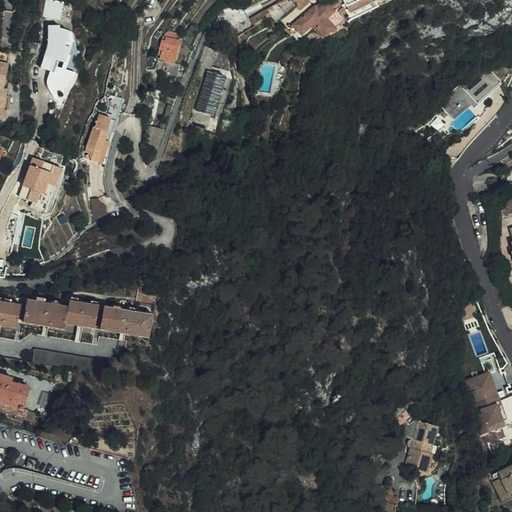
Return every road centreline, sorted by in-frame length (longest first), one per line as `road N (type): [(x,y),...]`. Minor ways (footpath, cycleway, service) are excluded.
road 1 (residential): [(0,281),(38,282),(167,233),(161,218),(118,202),(110,173),(115,147),(133,125),(139,166),(153,171),(205,32),(221,16),(238,17)]
road 2 (residential): [(511,342),(465,236),(457,186),(465,160),(511,110)]
